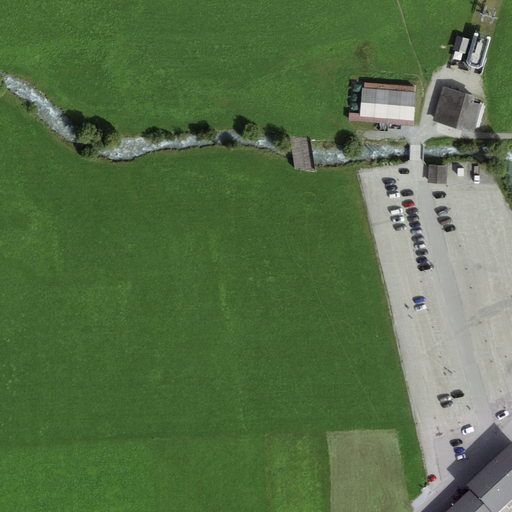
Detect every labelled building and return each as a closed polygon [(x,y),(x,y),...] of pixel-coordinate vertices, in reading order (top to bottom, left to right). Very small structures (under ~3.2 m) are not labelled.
[(470,41),(458,37),(454,51),(466,54),(470,41)] [(365,88),(414,93),(414,88),(365,84),(365,88)] [(473,104),(475,96),(443,87),(433,122),(461,129),(462,127),(474,130),(481,106),(473,104)] [(365,88),(362,88),(359,114),(359,117),(413,122),(416,93),(414,93),(365,88)] [(413,126),(413,122),(359,117),(359,114),(349,113),(348,122),(413,126)] [(297,169),(315,168),(313,140),(296,141),(297,169)] [(447,185),(448,166),(429,165),(428,183),(447,185)] [(511,444),(467,486),(470,489),(492,511),(499,511),(511,500),(511,444)] [(492,511),(470,489),(446,511),(492,511)]
